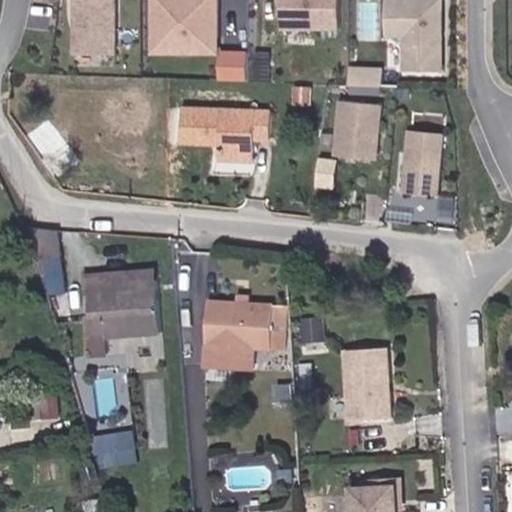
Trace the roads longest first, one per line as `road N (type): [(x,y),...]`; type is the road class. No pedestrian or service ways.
road 1 (residential): [(0,111),(66,198),(89,211),(328,231),(424,251),(469,279)]
road 2 (residential): [(469,279),(486,511)]
road 3 (residential): [(511,135),(491,97),(482,0)]
